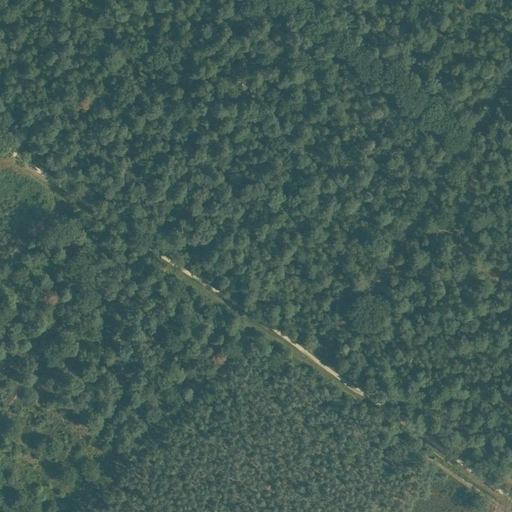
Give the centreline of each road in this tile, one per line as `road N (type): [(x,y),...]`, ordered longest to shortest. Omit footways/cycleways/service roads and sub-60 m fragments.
road 1 (track): [(309,369),(0,152)]
road 2 (track): [(511,506),(309,369)]
road 3 (track): [(458,151),(323,352)]
